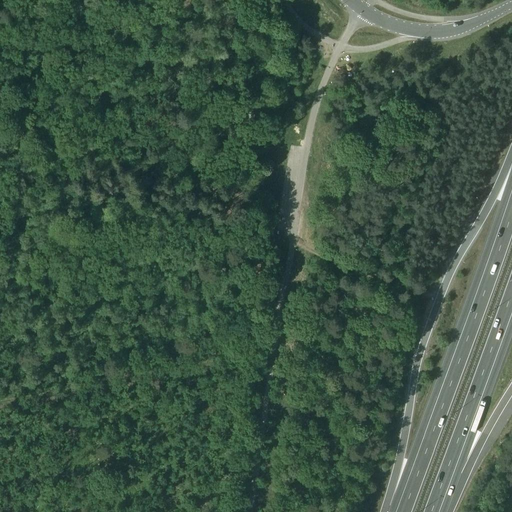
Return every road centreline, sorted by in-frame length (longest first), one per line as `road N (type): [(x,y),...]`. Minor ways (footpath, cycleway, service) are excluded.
road 1 (unknown): [(399,509),(394,483),(423,341),(511,151)]
road 2 (motorway): [(511,198),(398,511)]
road 3 (motorway): [(435,511),(511,302)]
road 4 (tertiary): [(361,10),(429,34),(511,4)]
road 5 (track): [(249,511),(269,371)]
